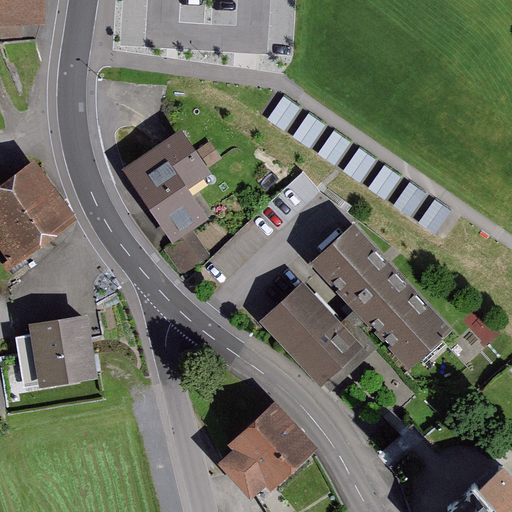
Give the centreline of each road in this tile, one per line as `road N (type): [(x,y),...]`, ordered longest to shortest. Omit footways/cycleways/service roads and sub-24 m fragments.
road 1 (unclassified): [(172,305),(111,233),(83,179),(71,125),(83,0)]
road 2 (unclassified): [(370,511),(333,445),(289,393),(172,305)]
road 3 (unclassified): [(205,511),(162,341),(172,305)]
